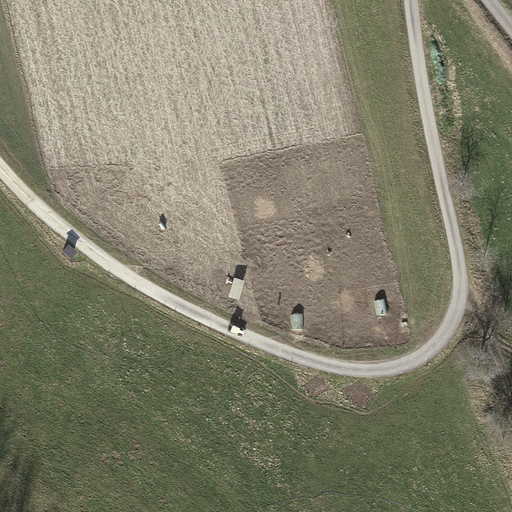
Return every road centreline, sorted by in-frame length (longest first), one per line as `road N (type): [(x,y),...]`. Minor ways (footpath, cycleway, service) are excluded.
road 1 (track): [(0,172),(92,256),(325,369),(386,369),(436,344),(464,295)]
road 2 (track): [(464,295),(427,123),(411,0)]
